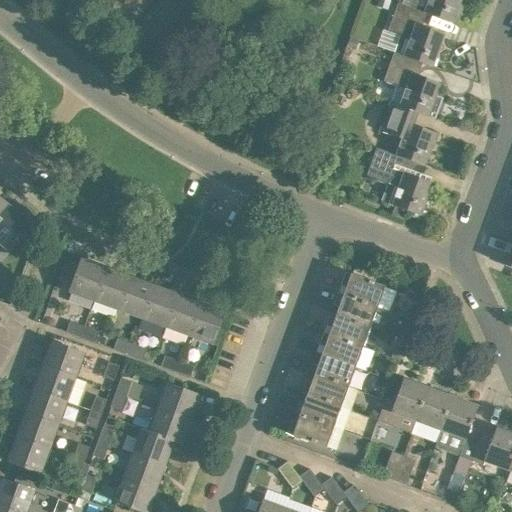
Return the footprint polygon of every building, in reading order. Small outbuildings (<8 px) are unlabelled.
[(387,10),(390,1),(386,0),(378,0),(377,6),(387,10)] [(398,4),(453,24),(461,0),(411,0),(409,7),(398,4)] [(453,24),(398,4),(387,32),(409,40),(404,57),(394,53),(394,54),(432,68),(444,35),(420,26),(424,14),(453,25),(453,24)] [(187,30),(176,19),(166,29),(177,40),(187,30)] [(359,41),(350,38),(346,46),(355,50),(359,41)] [(171,54),(160,44),(145,60),(156,70),(171,54)] [(443,99),(436,96),(440,85),(416,76),(420,64),(432,68),(394,54),(383,82),(404,90),(399,105),(389,101),(389,102),(429,117),(428,118),(435,120),(443,99)] [(429,117),(389,102),(378,132),(400,140),(396,156),(376,149),(375,150),(385,154),(386,153),(424,168),(436,134),(412,125),(416,113),(428,118),(429,117)] [(375,182),(398,190),(391,207),(393,207),(390,217),(404,222),(407,212),(420,217),(432,184),(420,180),(424,168),(386,153),(385,154),(375,150),(366,177),(375,180),(375,182)] [(0,216),(8,206),(0,199),(0,216)] [(29,223),(8,206),(0,216),(0,245),(6,251),(29,223)] [(93,303),(105,269),(81,260),(68,294),(93,303)] [(129,278),(105,269),(93,303),(117,312),(129,278)] [(336,294),(377,308),(384,288),(344,273),(339,286),(345,288),(342,295),(337,293),(336,294)] [(117,312),(140,321),(153,287),(129,278),(117,312)] [(153,287),(140,321),(165,330),(177,295),(153,287)] [(369,328),(369,329),(381,333),(388,313),(377,308),(336,294),(332,306),(338,308),(335,314),(330,312),(329,314),(369,328)] [(177,295),(165,330),(189,339),(201,304),(177,295)] [(201,304),(189,339),(213,347),(225,313),(201,304)] [(362,349),(369,329),(369,328),(329,314),(325,326),(331,328),(329,334),(323,332),(322,334),(362,349)] [(70,323),(66,333),(80,338),(84,328),(70,323)] [(406,341),(410,329),(399,325),(398,325),(394,337),(406,341)] [(84,328),(80,338),(95,344),(99,333),(84,328)] [(321,356),(355,369),(362,349),(322,334),(318,346),(324,348),(321,356)] [(117,340),(113,350),(128,356),(131,345),(117,340)] [(85,355),(51,342),(42,367),(76,379),(85,355)] [(156,354),(146,350),(131,345),(128,356),(152,365),(156,354)] [(402,352),(394,349),(391,358),(399,361),(402,352)] [(175,373),(179,362),(164,357),(156,354),(152,365),(175,373)] [(355,369),(321,356),(318,363),(312,361),(308,373),(348,388),(355,369)] [(190,379),(191,377),(194,368),(179,362),(175,373),(190,379)] [(113,382),(118,367),(108,363),(102,378),(113,382)] [(67,403),(76,379),(42,367),(33,391),(67,403)] [(301,394),(340,408),(348,388),(308,373),(307,375),(313,377),(311,384),(305,382),(301,394)] [(414,423),(416,423),(428,389),(407,382),(408,380),(403,378),(394,403),(385,400),(376,423),(410,435),(414,423)] [(130,383),(120,380),(115,394),(125,398),(130,383)] [(156,409),(191,422),(199,397),(165,385),(156,409)] [(416,423),(440,432),(452,398),(432,391),(433,389),(429,387),(428,389),(416,423)] [(386,391),(379,389),(376,397),(384,399),(386,391)] [(24,414),(58,426),(67,403),(33,391),(24,414)] [(120,412),(125,398),(115,394),(109,408),(120,412)] [(293,414),(333,428),(340,408),(301,394),(300,395),(306,397),(303,404),(297,402),(293,414)] [(464,479),(471,462),(481,433),(470,429),(478,408),(457,400),(457,398),(453,396),(452,398),(440,432),(465,442),(459,457),(452,474),(464,479)] [(90,411),(100,415),(106,401),(95,397),(90,411)] [(191,422),(156,409),(147,434),(139,431),(173,444),(182,446),(191,422)] [(84,426),(95,430),(100,415),(90,411),(84,426)] [(50,450),(58,426),(24,414),(16,438),(50,450)] [(333,428),(293,414),(299,417),(297,424),(291,421),(286,434),(326,449),(333,428)] [(483,463),(507,472),(511,458),(511,435),(500,431),(501,429),(496,427),(492,437),(481,433),(471,462),(482,466),(483,463)] [(113,432),(102,428),(97,442),(108,446),(113,432)] [(173,444),(139,431),(131,454),(165,467),(173,444)] [(291,444),(293,437),(287,435),(284,442),(291,444)] [(16,438),(7,462),(41,475),(50,450),(16,438)] [(102,460),(108,446),(97,442),(92,456),(102,460)] [(73,459),(83,462),(88,448),(78,444),(73,459)] [(391,453),(382,477),(395,482),(403,457),(391,453)] [(165,467),(131,454),(122,477),(157,490),(165,467)] [(395,482),(406,486),(415,461),(403,457),(395,482)] [(67,473),(78,477),(83,462),(73,459),(67,473)] [(287,462),(276,470),(292,490),(302,483),(299,478),(287,462)] [(314,498),(324,490),(321,485),(309,470),(299,478),(302,483),(314,498)] [(87,501),(95,480),(85,476),(79,490),(81,491),(78,497),(87,501)] [(148,511),(157,490),(122,477),(113,503),(138,511),(148,511)] [(321,485),(324,490),(336,506),(346,499),(343,493),(331,478),(321,485)] [(0,481),(0,507),(13,511),(27,511),(35,492),(1,480),(0,481)] [(361,511),(369,507),(365,501),(353,486),(343,493),(346,499),(356,511),(361,511)] [(57,500),(52,511),(64,511),(68,504),(57,500)] [(283,511),(285,509),(262,501),(257,511),(283,511)]
